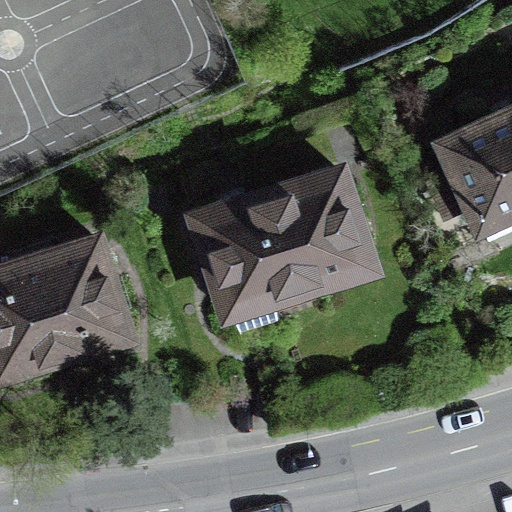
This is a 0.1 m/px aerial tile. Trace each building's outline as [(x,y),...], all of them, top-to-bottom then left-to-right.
[(511,221),(511,107),(445,138),(459,167),(427,182),(443,219),(475,204),(489,233),(511,221)] [(338,171),(200,214),(229,304),(239,324),(276,312),(272,292),(367,261),(338,171)] [(0,365),(1,368),(7,365),(11,379),(49,367),(48,352),(123,327),(95,237),(0,267),(0,365)] [(221,326),(180,340),(198,397),(242,391),(221,326)] [(180,340),(139,353),(156,405),(198,397),(180,340)]
